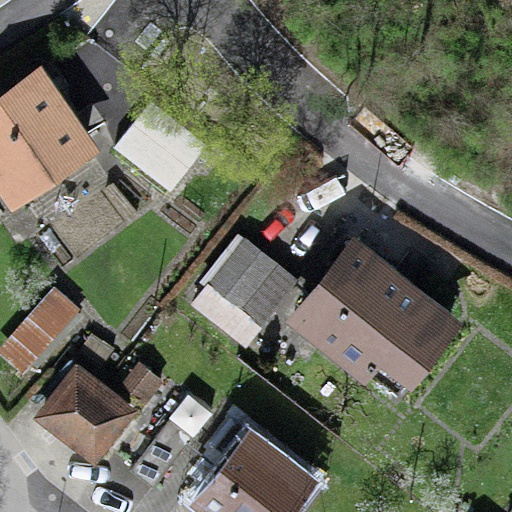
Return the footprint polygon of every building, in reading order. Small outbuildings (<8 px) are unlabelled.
[(84,140),(37,73),(0,98),(0,167),(14,188),(84,140)] [(206,140),(151,97),(114,143),(169,186),(206,140)] [(295,278),(245,238),(196,299),(229,325),(242,308),(260,322),(295,278)] [(449,318),(352,242),(300,309),(396,385),(449,318)] [(75,306),(59,293),(7,352),(22,366),(75,306)] [(157,308),(139,296),(117,327),(135,339),(157,308)] [(128,406),(78,367),(43,412),(94,451),(128,406)] [(192,433),(169,415),(131,466),(153,483),(192,433)] [(281,511),(309,477),(248,429),(199,492),(225,511),(281,511)]
